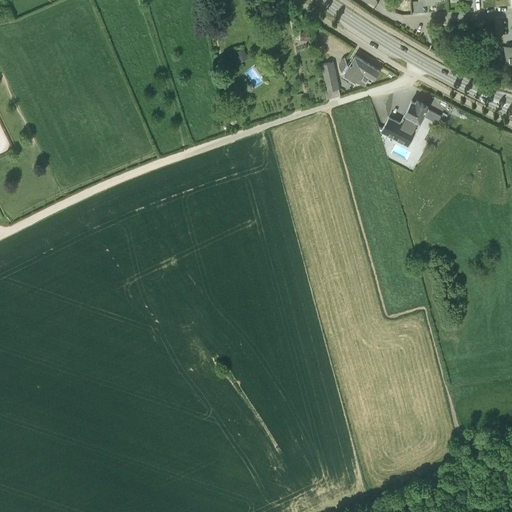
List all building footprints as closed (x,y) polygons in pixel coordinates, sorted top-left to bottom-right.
[(247,58),(243,48),(234,52),(238,62),(247,58)] [(364,71),(369,63),(355,55),(349,65),(347,64),(345,57),(344,57),(342,59),(341,60),(341,61),(340,62),(340,63),(340,64),(340,65),(340,66),(340,67),(340,68),(341,69),(342,70),(343,71),(344,72),(357,80),(363,70),(364,71)] [(334,61),(329,62),(321,64),(324,78),(327,91),(339,88),(340,88),(334,61)] [(363,70),(357,80),(364,85),(370,75),(375,78),(380,70),(369,63),(364,71),(363,70)] [(389,118),(382,130),(408,144),(424,115),(437,122),(441,116),(427,108),(428,106),(416,100),(415,102),(412,100),(405,113),(399,123),(389,118)]
